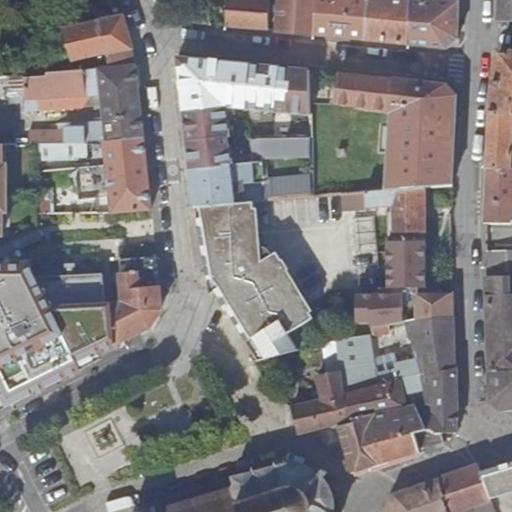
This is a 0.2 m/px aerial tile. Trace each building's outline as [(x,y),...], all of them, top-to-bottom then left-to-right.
[(232,0),(230,29),(271,33),(273,1),(265,0),(232,0)] [(282,0),(280,34),(317,37),(319,0),(282,0)] [(319,0),(317,37),(367,42),(370,0),(319,0)] [(400,0),(370,0),(367,42),(450,50),(462,39),(463,0),(413,0),(414,1),(400,0)] [(511,22),(511,0),(502,0),(502,22),(511,22)] [(105,57),(133,51),(135,51),(126,17),(102,22),(101,15),(72,20),(72,17),(67,18),(64,31),(75,64),(105,57)] [(108,69),(137,67),(133,51),(105,57),(108,69)] [(511,52),(502,52),(493,115),(511,115),(511,52)] [(312,118),(311,86),(311,71),(220,63),(179,59),(185,114),(228,113),(227,108),(263,112),(312,118)] [(91,144),(144,140),(137,67),(108,69),(77,72),(49,74),(49,77),(28,78),(30,112),(84,107),(89,96),(103,95),(106,122),(70,126),(70,129),(65,128),(65,130),(31,131),(31,144),(41,145),(91,144)] [(445,83),(338,72),(334,105),(389,114),(384,188),(453,184),(457,95),(445,83)] [(230,131),(231,139),(233,138),(228,113),(185,114),(187,134),(230,131)] [(511,222),(511,115),(493,115),(493,117),(487,222),(511,222)] [(191,169),(234,165),(231,144),(231,139),(230,131),(187,134),(191,169)] [(152,211),(144,140),(91,144),(41,145),(41,159),(107,159),(108,166),(77,168),(79,200),(98,199),(99,212),(99,213),(106,213),(106,214),(152,211)] [(195,207),(236,203),(233,171),(240,170),(239,164),(234,165),(191,169),(195,207)] [(426,242),(426,189),(407,190),(388,192),(367,193),(368,210),(393,208),(394,242),(426,242)] [(255,201),(236,203),(195,207),(205,260),(210,282),(224,286),(273,256),(267,247),(263,245),(259,246),(255,201)] [(427,289),(426,242),(394,242),(388,242),(388,289),(427,289)] [(504,409),(511,408),(511,297),(507,298),(507,279),(511,278),(511,249),(488,250),(493,403),(504,409)] [(316,318),(275,254),(273,256),(224,286),(218,290),(260,361),(300,349),(290,334),(316,318)] [(162,310),(157,257),(123,260),(127,302),(114,304),(118,342),(152,328),(162,310)] [(0,266),(0,397),(7,410),(80,374),(74,362),(118,342),(114,304),(52,307),(27,266),(0,266)] [(212,294),(218,290),(224,286),(210,282),(212,294)] [(416,322),(454,317),(454,294),(415,299),(416,322)] [(455,368),(454,317),(416,322),(375,327),(377,336),(375,336),(376,339),(410,335),(413,346),(421,344),(424,359),(404,362),(402,353),(395,354),(396,359),(402,380),(404,380),(408,395),(436,388),(436,402),(419,403),(429,431),(435,430),(438,435),(459,434),(458,368),(455,368)] [(342,365),(360,361),(358,338),(339,340),(342,365)] [(360,367),(396,359),(395,354),(360,361),(342,365),(343,372),(344,380),(361,375),(360,367)] [(346,394),(344,380),(343,372),(320,377),(322,389),(325,399),(315,401),(294,407),(294,410),(300,434),(338,425),(346,423),(349,418),(346,394)] [(346,394),(362,390),(361,375),(344,380),(346,394)] [(417,434),(429,431),(419,403),(410,406),(408,395),(404,380),(402,380),(362,390),(346,394),(349,418),(346,423),(338,425),(352,474),(422,453),(417,434)] [(313,391),(315,401),(325,399),(322,389),(313,391)] [(417,434),(422,453),(422,454),(459,434),(438,435),(435,430),(429,431),(417,434)] [(107,436),(101,439),(104,445),(111,441),(107,436)] [(333,511),(334,509),(333,501),(331,494),(327,485),(322,479),(327,474),(324,469),(318,476),(311,471),(303,468),(293,466),(280,468),(266,471),(216,485),(218,493),(159,510),(157,505),(154,506),(156,511),(152,511),(148,511),(148,508),(135,511),(134,511),(333,511)] [(475,511),(474,506),(491,500),(484,476),(483,474),(480,466),(439,479),(448,510),(448,511),(475,511)] [(511,466),(484,476),(491,500),(511,493),(511,466)] [(448,511),(448,510),(439,479),(394,495),(387,511),(448,511)]
